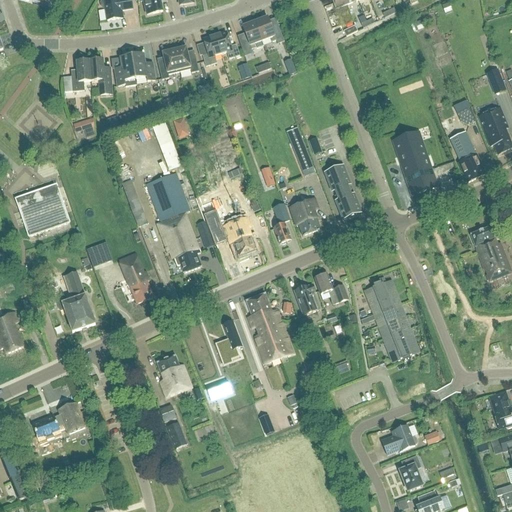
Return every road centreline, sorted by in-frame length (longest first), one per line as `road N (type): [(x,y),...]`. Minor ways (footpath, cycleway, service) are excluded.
road 1 (tertiary): [(96,352),(394,226)]
road 2 (residential): [(249,6),(132,38),(31,45),(21,40),(7,0)]
road 3 (residential): [(394,226),(310,0)]
road 4 (residential): [(386,511),(355,435),(463,383)]
road 5 (residential): [(394,226),(463,383)]
road 6 (residential): [(151,511),(96,352)]
road 7 (tertiary): [(394,226),(511,173)]
